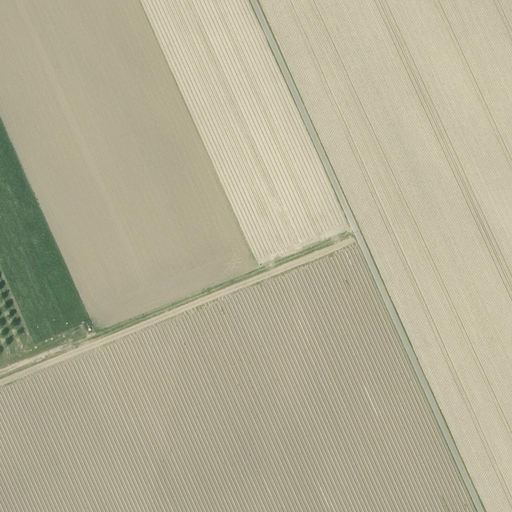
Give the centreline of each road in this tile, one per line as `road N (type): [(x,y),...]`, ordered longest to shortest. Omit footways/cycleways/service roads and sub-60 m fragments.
road 1 (unclassified): [(480,511),(251,0)]
road 2 (track): [(0,374),(355,230)]
